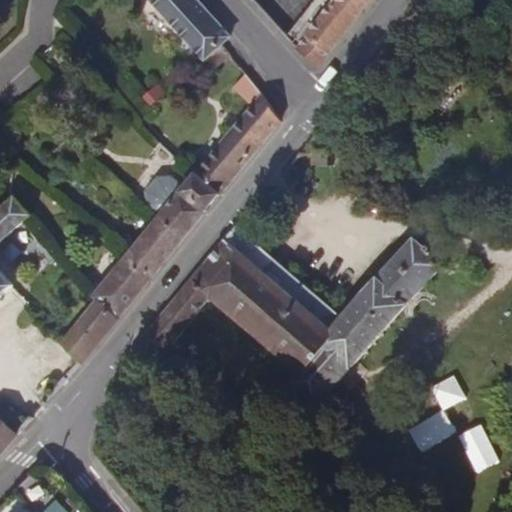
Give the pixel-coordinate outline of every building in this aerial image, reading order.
[(233,37),(197,0),(150,0),(207,61),(223,46),(233,37)] [(331,0),(307,32),(296,46),(324,67),(376,0),(331,0)] [(307,32),(331,0),(319,0),(299,26),(307,32)] [(233,59),(223,46),(207,61),(218,72),(233,59)] [(84,362),(280,124),(262,93),(249,77),(236,89),(253,108),(190,184),(177,173),(165,174),(152,189),(154,202),(167,212),(96,297),(100,302),(65,345),(84,362)] [(0,299),(14,287),(0,272),(0,244),(32,216),(17,198),(0,212),(0,299)] [(347,320),(242,230),(238,227),(129,358),(149,376),(212,298),(302,373),(292,386),(318,407),(443,263),(431,253),(433,251),(430,249),(432,247),(428,244),(424,248),(413,239),(376,283),(347,320)] [(445,404),(467,392),(454,369),(432,381),(445,404)] [(413,429),(429,449),(459,425),(443,405),(413,429)] [(489,461),(510,451),(493,413),(471,423),(489,461)] [(0,458),(19,436),(0,419),(0,458)] [(66,511),(32,476),(17,491),(38,511),(66,511)]
